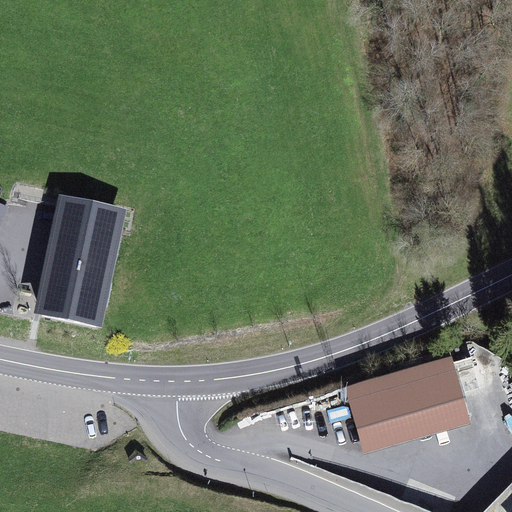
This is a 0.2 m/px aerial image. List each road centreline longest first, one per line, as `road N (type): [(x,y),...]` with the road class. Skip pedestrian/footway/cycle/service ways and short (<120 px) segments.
road 1 (tertiary): [(174,381),(308,363),(511,276)]
road 2 (tertiary): [(174,381),(179,426),(206,457),(257,468),(362,511)]
road 3 (tertiary): [(0,359),(174,381)]
